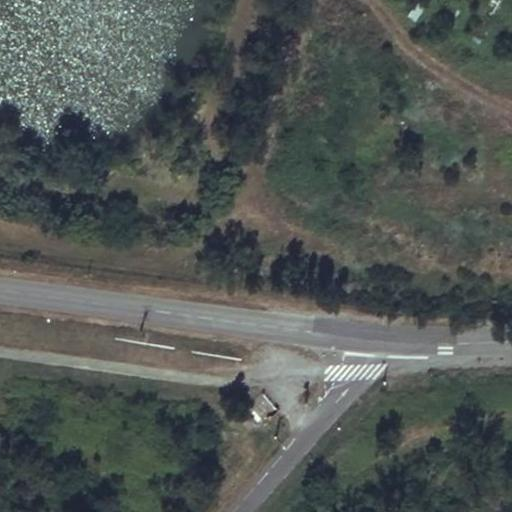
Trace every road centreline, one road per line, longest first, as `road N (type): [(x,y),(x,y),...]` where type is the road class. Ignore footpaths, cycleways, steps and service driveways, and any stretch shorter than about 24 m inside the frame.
road 1 (tertiary): [(380,339),(0,283)]
road 2 (unclassified): [(232,511),(380,339)]
road 3 (tertiary): [(511,342),(380,339)]
